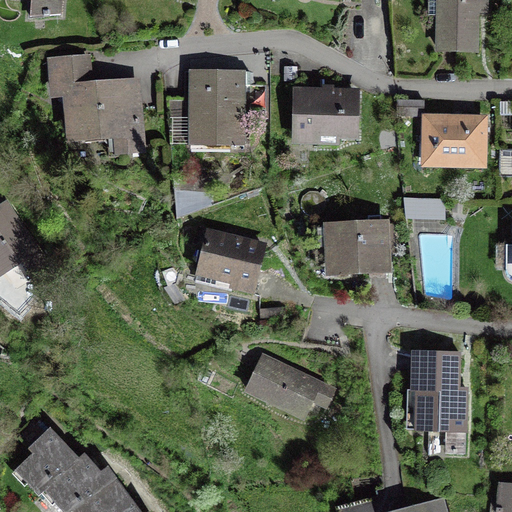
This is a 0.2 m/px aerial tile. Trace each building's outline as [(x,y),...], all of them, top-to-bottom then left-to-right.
[(61,0),(38,0),(37,13),(60,14),(61,0)] [(486,0),(449,0),(448,56),(485,57),(486,0)] [(93,58),(61,61),(64,95),(77,94),(81,139),(143,133),(139,84),(96,88),(93,58)] [(242,72),(188,72),(188,141),(242,142),(242,72)] [(357,94),(297,94),(297,140),(357,140),(357,94)] [(424,103),(398,102),(397,116),(424,117),(424,103)] [(495,126),(436,125),(435,171),(493,173),(495,126)] [(445,197),(405,197),(405,219),(445,219),(445,197)] [(0,222),(0,262),(14,282),(47,259),(13,213),(0,222)] [(386,223),(328,225),(330,275),(387,273),(386,223)] [(209,236),(199,277),(258,292),(269,250),(209,236)] [(459,354),(418,353),(416,430),(457,431),(466,431),(467,396),(458,395),(459,354)] [(262,357),(247,391),(305,418),(312,404),(327,411),(333,398),(317,391),(320,384),(262,357)] [(54,497),(89,472),(66,439),(43,455),(49,464),(29,479),(46,503),(54,497)] [(83,511),(115,489),(98,465),(89,472),(54,497),(64,511),(83,511)] [(511,511),(511,484),(500,484),(498,508),(496,508),(495,511),(502,511),(511,511)] [(140,511),(121,485),(115,489),(83,511),(140,511)] [(392,511),(388,495),(379,498),(378,496),(336,508),(337,511),(392,511)] [(447,511),(443,498),(393,511),(447,511)]
